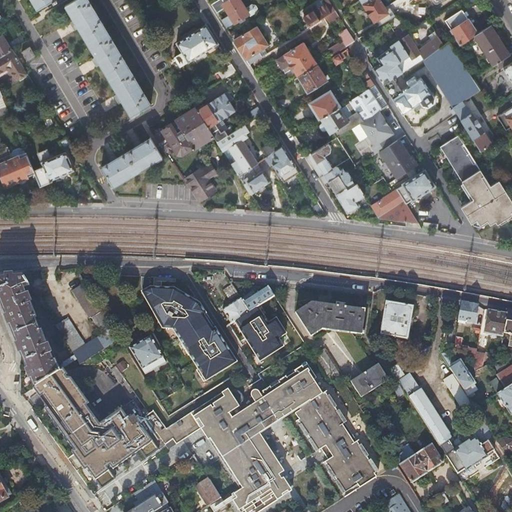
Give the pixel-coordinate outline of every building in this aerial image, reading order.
[(31,0),(38,9),(53,0),(54,3),(58,0),(31,0)] [(118,93),(123,101),(131,115),(151,103),(88,0),(74,0),(65,6),(73,20),(79,29),(96,56),(101,64),(118,93)] [(217,0),(211,4),(217,13),(226,7),(231,15),(222,21),(226,28),(248,13),(239,0),(217,0)] [(379,0),(360,0),(374,21),(376,20),(379,25),(390,18),(379,0)] [(331,13),(335,10),(329,1),(324,4),(315,9),(314,8),(313,7),(310,9),(310,10),(311,12),(304,16),(304,18),(309,26),(323,17),(331,13)] [(445,20),(460,44),(474,36),(477,33),(462,9),(445,20)] [(339,17),(335,10),(331,13),(323,17),(328,24),(339,17)] [(79,29),(73,20),(69,23),(74,32),(79,29)] [(218,42),(206,23),(176,42),(188,61),(218,42)] [(388,23),(360,40),(365,49),(394,32),(388,23)] [(249,64),(262,56),(260,54),(268,49),(269,46),(256,25),(247,31),(243,26),(230,34),(249,64)] [(509,54),(490,25),(477,33),(474,36),(493,65),(499,61),(509,54)] [(402,27),(394,32),(399,39),(409,55),(412,59),(419,54),(420,54),(418,51),(402,27)] [(345,46),(354,40),(346,28),(338,34),(345,46)] [(0,56),(11,50),(2,35),(0,36),(0,56)] [(444,45),(438,36),(418,51),(420,54),(419,54),(423,60),(444,45)] [(423,60),(419,54),(412,59),(409,55),(399,39),(390,46),(391,47),(378,56),(381,62),(373,67),(402,114),(413,107),(416,111),(423,106),(427,107),(434,103),(435,98),(421,77),(418,79),(415,76),(414,76),(407,81),(407,82),(409,85),(401,90),(393,78),(423,60)] [(454,39),(449,41),(454,48),(458,46),(454,39)] [(449,41),(444,45),(423,60),(447,96),(447,97),(453,107),(465,99),(480,90),(454,48),(449,41)] [(317,64),(303,42),(276,59),(282,69),(290,64),(298,76),(317,64)] [(29,46),(21,51),(27,60),(35,55),(29,46)] [(24,68),(13,49),(11,50),(0,56),(0,73),(10,68),(14,75),(24,68)] [(511,52),(509,54),(499,61),(503,66),(502,67),(511,81),(511,52)] [(341,59),(338,54),(333,58),(335,62),(341,59)] [(96,67),(101,64),(96,56),(91,59),(96,67)] [(447,96),(423,60),(446,96),(447,97),(447,96)] [(218,70),(223,78),(235,70),(230,62),(218,70)] [(324,76),(317,64),(298,76),(308,91),(326,79),(329,77),(327,74),(324,76)] [(27,72),(24,68),(14,75),(16,79),(27,72)] [(368,88),(374,84),(366,72),(363,75),(366,80),(364,82),(368,88)] [(387,105),(374,84),(368,88),(350,100),(362,120),(378,110),(387,105)] [(268,95),(276,89),(273,85),(265,90),(268,95)] [(199,92),(186,90),(192,99),(191,99),(193,102),(202,97),(200,93),(199,92)] [(197,105),(195,106),(202,118),(230,101),(233,98),(228,90),(200,108),(197,105)] [(312,103),(321,118),(339,106),(330,92),(312,103)] [(118,104),(123,101),(118,93),(113,96),(118,104)] [(465,99),(453,107),(456,112),(473,139),(485,131),(473,112),(466,117),(460,108),(467,103),(465,99)] [(202,118),(214,136),(217,141),(228,134),(225,129),(221,131),(215,122),(235,109),(230,101),(202,118)] [(0,107),(0,116),(9,113),(6,105),(0,107)] [(202,118),(195,106),(175,119),(176,121),(163,129),(177,152),(181,153),(192,147),(193,149),(214,136),(202,118)] [(262,112),(258,106),(249,112),(253,118),(262,112)] [(339,106),(321,118),(330,132),(348,121),(339,106)] [(511,106),(497,117),(502,125),(506,123),(508,127),(511,125),(511,127),(511,106)] [(362,120),(359,122),(373,144),(370,146),(375,154),(379,150),(391,143),(386,137),(393,133),(378,110),(362,120)] [(228,134),(217,141),(223,150),(228,147),(236,159),(231,163),(238,174),(250,166),(257,162),(243,139),(248,135),(246,133),(250,130),(245,123),(228,134)] [(501,183),(500,181),(491,187),(457,135),(439,146),(441,148),(446,157),(453,169),(471,198),(469,200),(460,206),(471,223),(474,225),(478,224),(481,226),(487,222),(489,224),(495,221),(497,223),(499,222),(500,223),(509,217),(508,216),(511,213),(511,212),(510,209),(511,208),(511,200),(503,187),(501,183)] [(65,147),(70,144),(66,137),(59,141),(62,147),(65,147)] [(115,155),(109,159),(110,161),(101,166),(113,186),(162,157),(150,137),(140,143),(139,141),(133,144),(135,146),(116,157),(115,155)] [(269,154),(282,146),(278,138),(264,147),(269,154)] [(391,143),(379,150),(396,178),(404,173),(412,168),(417,165),(411,155),(408,157),(397,139),(391,143)] [(327,143),(306,156),(319,177),(332,169),(324,155),(329,151),(330,148),(327,143)] [(34,172),(40,186),(50,181),(50,180),(73,170),(65,151),(51,157),(46,146),(37,150),(41,161),(43,166),(33,170),(34,172)] [(279,176),(295,166),(282,146),(269,154),(264,158),(268,165),(271,163),(276,171),(278,174),(279,176)] [(446,157),(441,148),(437,150),(442,159),(446,157)] [(0,172),(6,186),(34,172),(33,170),(31,165),(26,154),(25,151),(13,157),(11,152),(9,151),(2,154),(1,156),(4,161),(0,163),(0,172)] [(43,166),(41,161),(34,164),(31,165),(33,170),(43,166)] [(200,167),(184,178),(199,199),(199,200),(215,189),(207,177),(215,171),(210,164),(202,169),(200,167)] [(238,174),(250,194),(269,181),(268,180),(266,178),(262,170),(255,174),(250,166),(238,174)] [(332,169),(319,177),(324,184),(328,181),(333,190),(351,178),(346,170),(343,170),(342,168),(339,170),(336,166),(332,169)] [(410,178),(401,183),(402,184),(396,188),(404,202),(405,202),(405,203),(411,199),(412,200),(434,185),(424,169),(415,175),(414,173),(415,172),(412,168),(404,173),(407,177),(409,176),(410,178)] [(452,173),(469,200),(471,198),(453,169),(452,173)] [(351,178),(333,190),(335,193),(347,211),(357,204),(355,200),(364,194),(357,182),(354,183),(351,178)] [(501,183),(503,187),(511,183),(508,178),(501,183)] [(377,218),(417,222),(405,203),(405,202),(404,202),(396,188),(370,204),(377,216),(377,218)] [(28,283),(23,275),(0,276),(0,298),(11,327),(21,353),(34,386),(37,384),(59,370),(58,368),(54,358),(53,359),(41,329),(39,330),(34,316),(36,315),(27,292),(25,293),(22,287),(28,283)] [(92,317),(102,310),(84,282),(72,290),(90,318),(92,317)] [(235,321),(249,312),(243,302),(231,284),(224,290),(232,303),(217,312),(221,318),(226,315),(231,323),(235,321)] [(173,327),(205,379),(236,360),(214,326),(212,327),(203,313),(205,312),(199,302),(174,288),(151,286),(143,291),(162,327),(173,327)] [(243,302),(249,312),(258,307),(274,296),(268,286),(243,302)] [(386,302),(381,335),(407,339),(413,307),(386,302)] [(462,302),(460,311),(458,322),(465,323),(465,321),(474,323),(477,305),(462,302)] [(365,310),(345,307),(339,306),(336,306),(312,303),(296,313),(311,337),(322,330),(336,332),(362,373),(350,381),(361,397),(388,379),(378,363),(374,366),(353,334),(362,335),(365,310)] [(249,312),(235,321),(259,360),(282,346),(277,338),(285,333),(276,318),(268,323),(258,307),(249,312)] [(79,363),(119,338),(102,310),(92,317),(102,334),(85,345),(73,353),(74,355),(76,359),(79,363)] [(505,325),(507,314),(489,310),(485,333),(503,336),(505,325)] [(55,325),(73,353),(85,345),(68,317),(55,325)] [(150,336),(130,348),(145,374),(166,362),(150,336)] [(468,348),(466,359),(474,364),(476,353),(476,349),(468,348)] [(325,349),(313,356),(331,383),(342,376),(325,349)] [(450,351),(442,354),(454,374),(468,396),(478,390),(460,362),(456,364),(450,351)] [(476,353),(474,364),(473,366),(475,371),(482,367),(484,354),(476,353)] [(63,367),(76,359),(74,355),(62,363),(63,364),(58,368),(59,370),(63,367)] [(123,361),(116,365),(121,372),(127,367),(123,361)] [(401,363),(390,369),(395,377),(403,372),(406,370),(401,363)] [(100,419),(63,367),(59,370),(37,384),(34,386),(33,387),(47,407),(45,408),(54,422),(56,421),(59,424),(57,426),(74,449),(71,451),(84,468),(86,467),(95,478),(108,469),(107,468),(133,449),(141,460),(164,444),(164,443),(172,437),(175,443),(200,428),(199,427),(207,421),(212,429),(208,432),(247,494),(234,503),(239,511),(250,511),(257,508),(258,510),(280,496),(270,480),(280,474),(281,473),(255,434),(297,406),(298,408),(299,410),(294,413),(298,420),(297,420),(300,424),(298,425),(303,433),(305,432),(307,436),(310,439),(308,441),(313,448),(315,447),(317,451),(321,449),(328,460),(324,462),(327,466),(325,468),(330,475),(332,474),(334,477),(336,481),(335,482),(340,490),(342,489),(344,493),(354,487),(358,485),(360,488),(376,477),(374,474),(372,470),(376,467),(371,459),(369,460),(366,457),(364,453),(366,452),(361,444),(359,445),(357,441),(344,423),(342,419),(344,418),(339,410),(337,411),(335,407),(332,404),(334,403),(329,395),(327,396),(325,392),(322,393),(318,386),(315,387),(311,381),(316,378),(307,364),(303,367),(302,365),(294,370),(295,372),(287,377),(286,376),(278,381),(279,382),(271,387),(270,386),(262,391),(263,392),(261,394),(258,390),(256,390),(254,390),(253,390),(252,391),(251,392),(251,394),(251,396),(256,403),(249,408),(248,407),(231,417),(226,410),(235,404),(226,389),(166,428),(153,410),(145,416),(131,397),(100,419)] [(115,366),(110,369),(128,394),(133,391),(115,366)] [(511,366),(498,376),(506,389),(511,384),(511,366)] [(247,378),(242,370),(235,375),(239,383),(247,378)] [(403,372),(395,377),(397,381),(398,381),(406,376),(403,372)] [(199,373),(193,377),(198,385),(204,380),(199,373)] [(410,373),(406,376),(398,381),(428,428),(440,445),(451,438),(448,435),(449,434),(410,373)] [(468,396),(454,374),(443,381),(468,419),(469,418),(472,424),(482,418),(468,396)] [(511,384),(506,389),(498,394),(511,416),(511,415),(511,384)] [(281,473),(284,471),(259,433),(298,408),(297,406),(255,434),(281,473)] [(200,428),(240,490),(232,495),(234,498),(232,500),(234,503),(247,494),(208,432),(212,429),(207,421),(199,427),(200,428)] [(495,440),(506,455),(511,451),(511,441),(506,433),(495,440)] [(453,455),(448,458),(448,459),(456,471),(463,467),(466,471),(488,457),(475,437),(451,453),(453,455)] [(403,461),(400,464),(412,483),(427,473),(415,454),(409,444),(397,451),(403,461)] [(431,444),(415,454),(427,473),(443,463),(431,444)] [(465,483),(472,480),(468,470),(461,473),(465,483)] [(0,472),(0,484),(7,497),(12,494),(0,472)] [(290,489),(280,474),(270,480),(280,496),(290,489)] [(153,480),(167,503),(173,499),(159,476),(153,480)] [(207,478),(194,486),(206,506),(218,498),(218,497),(219,497),(207,478)] [(167,503),(153,480),(137,490),(115,504),(119,511),(152,511),(161,506),(166,503),(167,503)] [(453,485),(437,494),(441,503),(458,494),(453,485)] [(399,494),(378,507),(381,511),(410,511),(403,500),(399,494)] [(171,511),(169,508),(166,503),(161,506),(152,511),(171,511)]
